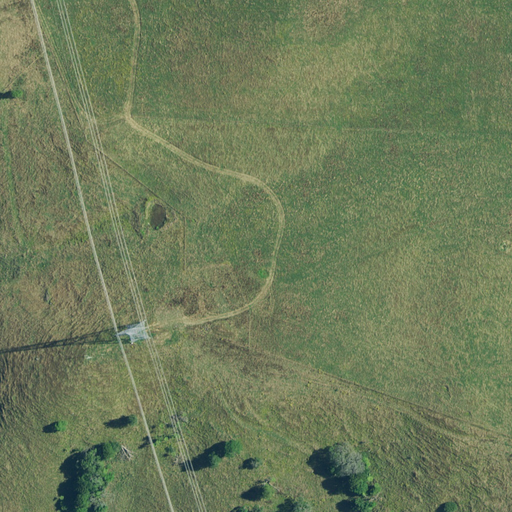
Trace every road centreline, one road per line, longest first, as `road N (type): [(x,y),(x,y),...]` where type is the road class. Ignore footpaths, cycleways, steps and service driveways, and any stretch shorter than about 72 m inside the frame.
road 1 (track): [(129,0),(137,32),(126,118),(194,161),(270,185),(282,212),(262,298),(231,314),(183,322)]
road 2 (track): [(195,353),(231,410),(361,491),(373,511)]
road 3 (track): [(0,92),(25,273),(0,283)]
